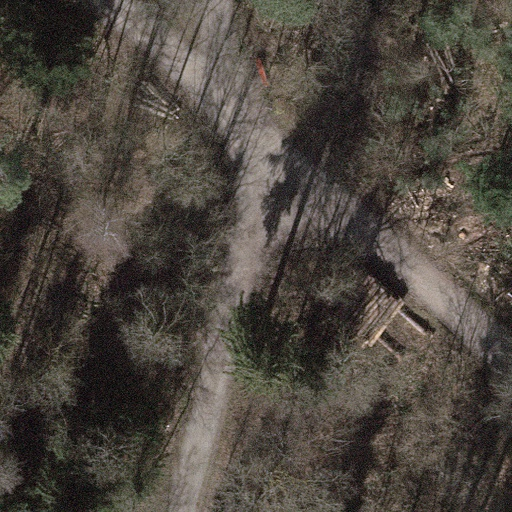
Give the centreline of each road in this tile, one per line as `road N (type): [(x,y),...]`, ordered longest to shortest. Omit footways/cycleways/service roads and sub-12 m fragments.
road 1 (track): [(284,162),(240,281),(180,511)]
road 2 (track): [(511,364),(284,162)]
road 3 (track): [(284,162),(104,0)]
